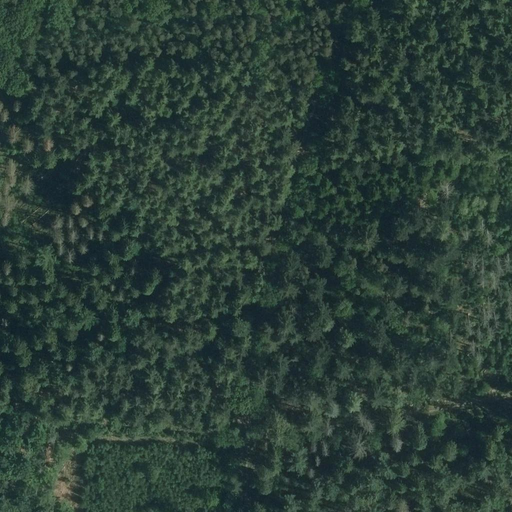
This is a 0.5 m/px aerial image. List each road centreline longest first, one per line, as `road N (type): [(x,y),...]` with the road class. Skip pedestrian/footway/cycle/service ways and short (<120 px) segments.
road 1 (track): [(249,511),(261,304),(347,0)]
road 2 (track): [(250,436),(511,392)]
